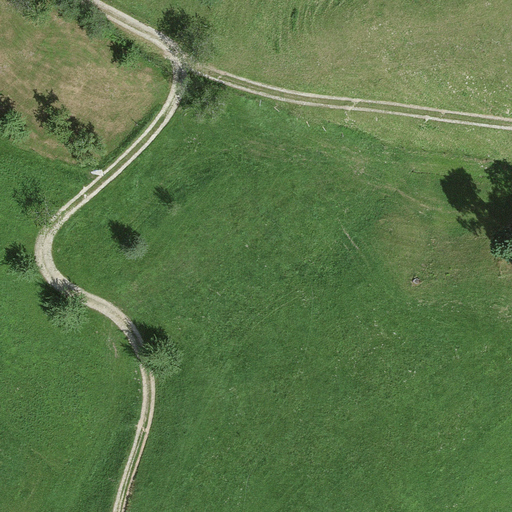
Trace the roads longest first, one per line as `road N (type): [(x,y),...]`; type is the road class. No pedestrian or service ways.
road 1 (track): [(117,511),(146,408),(142,363),(132,335),(46,273),(42,251),(51,229),(157,122),(182,68),(154,37),(81,0)]
road 2 (track): [(182,68),(334,105),(511,127)]
